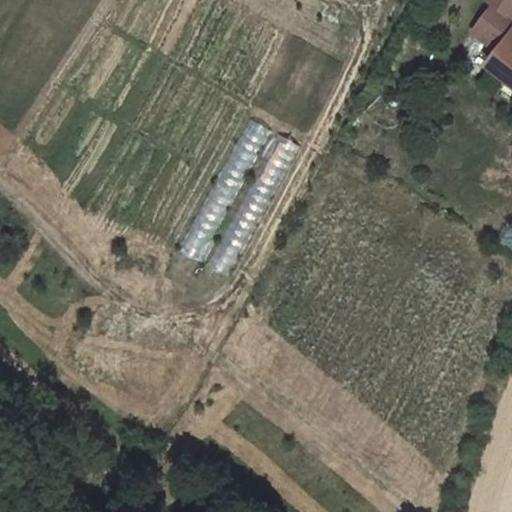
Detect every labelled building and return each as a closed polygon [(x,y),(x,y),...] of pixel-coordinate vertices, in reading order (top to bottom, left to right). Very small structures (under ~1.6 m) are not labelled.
[(2,0),(0,6),(0,135),(27,148),(98,0),(2,0)] [(108,0),(30,148),(52,159),(136,0),(108,0)] [(95,202),(190,0),(145,0),(58,185),(95,202)] [(511,0),(502,0),(493,11),(504,20),(482,47),(507,67),(497,79),(511,91),(511,0)] [(150,227),(216,90),(169,68),(103,204),(150,227)] [(172,245),(241,112),(218,101),(149,233),(172,245)] [(228,286),(295,142),(270,131),(271,129),(244,116),(180,255),(208,268),(205,275),(228,286)]
